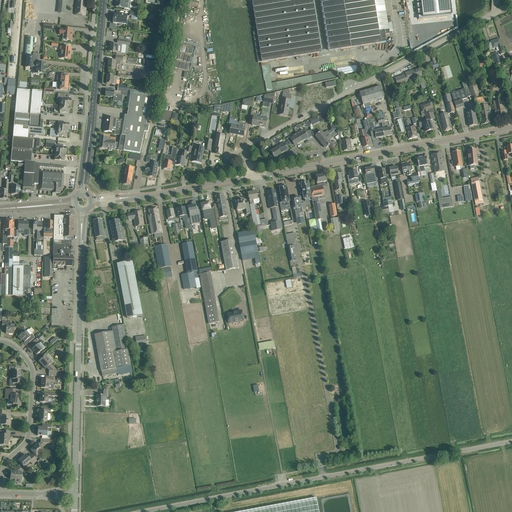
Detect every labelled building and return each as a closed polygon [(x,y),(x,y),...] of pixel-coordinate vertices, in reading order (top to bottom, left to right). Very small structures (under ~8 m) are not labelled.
[(5,0),(5,1),(9,1),(8,8),(14,9),(14,0),(5,0)] [(65,14),(67,1),(61,0),(59,0),(58,13),(65,14)] [(86,0),(76,0),(76,15),(85,16),(86,0)] [(116,0),(116,7),(125,8),(125,0),(116,0)] [(252,0),(253,6),(257,32),(253,32),(258,63),(262,62),(268,61),(270,61),(278,60),(286,58),(322,53),(313,0),(252,0)] [(389,34),(384,0),(321,0),(329,51),(386,42),(385,35),(389,34)] [(118,24),(126,24),(126,25),(126,26),(129,27),(130,26),(130,21),(130,20),(127,20),(127,16),(119,15),(114,14),(113,23),(118,24)] [(63,29),(60,29),(60,36),(63,36),(62,40),(72,41),(73,30),(63,29)] [(155,35),(154,43),(163,44),(164,36),(155,35)] [(499,39),(494,41),(491,42),(493,49),(498,47),(501,55),(504,54),(499,39)] [(113,52),(117,52),(117,53),(121,53),(122,45),(126,45),(126,41),(123,41),(118,40),(117,44),(118,44),(117,45),(111,44),(110,52),(113,52)] [(71,48),(66,47),(62,47),(61,47),(60,53),(61,53),(61,58),(70,59),(71,48)] [(501,64),(498,55),(492,57),(495,66),(501,64)] [(32,67),(32,63),(33,56),(26,56),(25,68),(32,68),(32,67)] [(127,57),(123,57),(121,57),(116,56),(116,60),(116,61),(109,61),(108,68),(111,68),(117,69),(117,64),(120,65),(120,61),(127,62),(127,57)] [(45,64),(37,63),(35,63),(34,73),(45,74),(45,64)] [(449,66),(441,68),(445,79),(452,77),(449,66)] [(423,77),(422,73),(420,68),(405,73),(406,75),(395,78),(397,83),(398,87),(409,83),(408,82),(423,77)] [(494,87),(501,84),(496,69),(489,72),(494,87)] [(58,72),(57,82),(68,83),(69,76),(61,75),(61,72),(58,72)] [(118,76),(112,76),(107,75),(107,83),(116,84),(116,80),(117,80),(118,76)] [(14,95),(15,93),(15,88),(14,88),(14,85),(15,85),(15,80),(8,79),(8,81),(7,87),(6,94),(14,95)] [(67,91),(68,83),(57,82),(56,82),(56,90),(59,90),(67,91)] [(475,103),(477,103),(479,114),(481,114),(483,124),(491,123),(490,118),(488,105),(485,106),(485,101),(483,101),(482,94),(479,95),(476,85),(475,86),(474,82),(468,84),(472,99),(474,98),(475,103)] [(455,90),(450,92),(451,94),(455,107),(456,109),(464,106),(463,105),(462,101),(467,99),(467,97),(471,96),(466,83),(462,84),(464,89),(456,92),(455,90)] [(360,93),(363,105),(363,108),(365,107),(365,108),(371,106),(370,103),(384,99),(380,87),(360,93)] [(15,108),(15,114),(30,115),(40,116),(41,108),(42,108),(43,104),(41,104),(42,92),(17,89),(16,97),(15,108)] [(106,90),(105,97),(114,98),(113,102),(122,103),(123,98),(123,96),(127,97),(128,90),(118,89),(118,91),(106,90)] [(119,135),(126,136),(125,142),(124,150),(124,151),(125,151),(126,151),(140,154),(141,148),(142,144),(143,139),(145,132),(148,132),(149,125),(146,125),(154,92),(149,92),(128,89),(127,103),(126,108),(129,108),(127,116),(123,115),(122,120),(119,135)] [(290,94),(290,90),(288,90),(283,91),(282,98),(280,110),(279,115),(288,116),(289,107),(291,108),(294,109),(294,104),(295,101),(291,101),(292,95),(290,94)] [(60,105),(69,106),(70,106),(71,100),(64,100),(64,94),(58,93),(57,99),(60,100),(60,105)] [(265,95),(264,102),(272,104),(274,93),(265,95)] [(447,95),(449,102),(449,103),(447,104),(447,105),(446,105),(449,114),(455,112),(449,94),(447,95)] [(243,100),(242,106),(252,108),(254,98),(243,100)] [(397,99),(395,100),(397,109),(394,109),(394,110),(395,112),(393,113),(392,113),(394,119),(398,118),(398,120),(397,120),(402,133),(404,132),(405,131),(404,127),(401,112),(397,99)] [(502,105),(503,105),(502,101),(493,102),(495,110),(495,114),(497,114),(498,121),(505,120),(502,105)] [(423,112),(426,120),(418,122),(420,128),(424,127),(425,132),(433,130),(430,121),(434,119),(432,113),(435,112),(433,108),(434,108),(432,102),(420,105),(423,112)] [(477,125),(474,104),(473,104),(468,105),(469,112),(467,113),(469,127),(477,125)] [(215,107),(213,116),(219,117),(220,111),(222,105),(215,107)] [(259,127),(261,115),(253,114),(253,109),(252,109),(251,112),(250,117),(253,117),(252,126),(259,127)] [(158,120),(170,122),(172,113),(160,110),(158,120)] [(451,130),(450,125),(447,113),(437,116),(439,122),(441,121),(443,132),(451,130)] [(43,125),(43,122),(43,120),(40,120),(40,116),(30,115),(15,114),(14,126),(39,128),(39,124),(43,125)] [(382,123),(382,128),(383,129),(384,137),(392,135),(390,127),(387,128),(386,124),(385,124),(383,118),(385,118),(385,114),(380,115),(381,119),(378,119),(379,124),(382,123)] [(265,116),(261,115),(259,127),(266,128),(268,117),(264,117),(265,116)] [(231,116),(229,125),(231,126),(231,127),(230,134),(237,135),(239,127),(240,123),(232,122),(234,117),(231,116)] [(319,122),(316,117),(309,121),(312,126),(319,122)] [(376,138),(384,137),(383,129),(382,128),(378,128),(378,129),(375,130),(373,122),(370,123),(369,117),(367,118),(368,122),(370,129),(371,137),(376,136),(376,138)] [(103,132),(108,133),(112,133),(112,131),(114,131),(114,134),(119,135),(122,120),(116,119),(111,118),(110,119),(105,119),(104,121),(106,122),(105,124),(104,124),(104,125),(104,126),(105,127),(104,127),(104,129),(104,132),(103,132)] [(58,126),(58,129),(68,130),(69,124),(58,123),(59,122),(49,121),(49,125),(58,126)] [(414,127),(410,128),(409,121),(405,122),(408,134),(409,139),(417,137),(416,132),(414,127)] [(321,143),(336,130),(334,123),(329,124),(331,130),(329,132),(328,131),(323,135),(321,132),(320,133),(316,137),(318,140),(320,142),(321,143)] [(14,126),(13,137),(28,139),(28,133),(43,135),(44,128),(42,128),(39,128),(14,126)] [(68,130),(58,129),(53,129),(52,131),(54,132),(53,137),(58,137),(59,136),(66,137),(67,130),(68,130)] [(297,134),(301,142),(308,138),(303,130),(297,134)] [(337,134),(336,130),(321,143),(321,144),(323,145),(326,148),(329,145),(331,148),(336,144),(333,142),(331,144),(329,140),(332,137),(333,138),(337,134)] [(349,139),(344,140),(343,132),(338,133),(339,141),(341,140),(343,151),(351,149),(349,139)] [(368,138),(366,133),(366,132),(363,133),(363,132),(360,132),(363,142),(364,147),(369,146),(367,138),(368,138)] [(217,134),(215,147),(216,147),(215,153),(221,155),(222,149),(224,149),(226,140),(224,140),(225,136),(217,134)] [(301,142),(297,134),(290,138),(290,137),(287,139),(290,144),(291,144),(291,145),(293,145),(294,145),(295,146),(301,142)] [(100,142),(100,149),(106,149),(106,148),(109,148),(109,149),(111,150),(112,149),(115,149),(115,148),(117,148),(117,150),(122,151),(122,149),(124,150),(125,142),(126,136),(119,135),(118,143),(116,143),(116,142),(108,141),(109,137),(101,136),(101,141),(100,142)] [(11,149),(32,151),(33,139),(28,139),(13,137),(11,149)] [(276,145),(277,146),(281,154),(288,150),(284,144),(281,146),(276,137),(272,139),(276,145)] [(194,152),(192,162),(201,164),(204,150),(210,151),(213,140),(206,139),(204,147),(195,145),(195,146),(194,152)] [(55,153),(65,154),(66,154),(66,148),(60,147),(61,145),(46,144),(45,148),(55,149),(55,153)] [(275,158),(281,154),(277,146),(273,148),(274,150),(271,152),(275,158)] [(176,160),(175,165),(184,167),(185,162),(187,153),(191,154),(192,148),(188,147),(186,152),(183,151),(183,152),(182,158),(177,157),(176,160)] [(174,164),(175,158),(176,158),(177,149),(172,148),(171,156),(165,155),(164,161),(165,161),(165,164),(164,169),(170,170),(172,163),(174,164)] [(25,163),(31,163),(32,151),(11,149),(10,162),(25,163)] [(477,156),(476,149),(468,150),(469,166),(470,166),(471,169),(475,169),(474,166),(476,166),(475,161),(479,160),(479,156),(477,156)] [(462,166),(461,156),(460,151),(452,152),(454,167),(462,166)] [(442,173),(442,172),(444,171),(441,153),(432,155),(435,173),(437,172),(437,174),(438,175),(439,175),(441,175),(442,174),(442,173)] [(417,167),(418,174),(419,176),(426,175),(425,168),(428,168),(426,157),(417,159),(419,167),(417,167)] [(155,178),(158,166),(158,163),(151,162),(150,169),(146,168),(145,173),(145,172),(149,173),(149,176),(155,178)] [(407,176),(410,175),(411,175),(411,171),(413,171),(413,170),(413,166),(410,167),(409,165),(409,163),(406,163),(406,162),(401,163),(402,166),(403,171),(403,175),(406,174),(406,176),(407,176)] [(31,163),(25,163),(24,167),(23,185),(34,186),(34,184),(38,185),(39,164),(31,163)] [(126,166),(123,185),(130,186),(131,182),(134,168),(126,166)] [(391,178),(395,177),(396,184),(395,184),(398,201),(400,200),(402,213),(406,212),(400,183),(400,182),(397,167),(389,168),(390,173),(391,175),(391,178)] [(365,169),(366,174),(365,175),(366,184),(376,182),(374,168),(365,169)] [(383,183),(387,182),(386,178),(385,169),(379,171),(380,179),(381,184),(384,184),(383,183)] [(359,183),(358,182),(357,176),(356,171),(349,172),(350,176),(348,176),(348,180),(351,180),(352,184),(359,183)] [(63,174),(52,173),(41,172),(39,191),(52,191),(52,193),(59,194),(59,190),(62,190),(63,174)] [(342,180),(342,178),(341,173),(334,174),(335,179),(334,179),(335,184),(336,190),(342,189),(341,180),(342,180)] [(315,176),(317,187),(323,186),(325,186),(324,182),(327,181),(326,179),(325,174),(315,176)] [(420,184),(419,179),(418,174),(411,175),(410,175),(411,180),(407,181),(408,186),(415,185),(415,188),(421,187),(420,187),(420,184)] [(7,195),(8,183),(9,180),(5,180),(4,190),(0,190),(0,199),(7,200),(7,195)] [(471,184),(475,202),(483,200),(479,182),(471,184)] [(304,199),(311,198),(308,183),(301,184),(304,199)] [(464,186),(467,201),(473,200),(471,185),(464,186)] [(20,186),(15,186),(12,186),(12,190),(11,195),(19,195),(20,186)] [(324,195),(323,186),(317,187),(318,188),(311,189),(313,198),(324,195)] [(286,187),(280,188),(283,203),(289,202),(286,187)] [(358,199),(365,198),(364,189),(356,191),(358,199)] [(283,229),(276,195),(275,190),(268,192),(269,199),(268,200),(269,209),(272,209),(275,222),(271,223),(273,231),(283,229)] [(256,192),(248,193),(250,205),(251,210),(253,225),(254,228),(259,227),(260,226),(258,215),(256,215),(254,204),(259,204),(259,202),(259,198),(257,199),(257,197),(256,192)] [(424,204),(424,201),(422,193),(415,195),(417,203),(418,202),(419,209),(425,208),(424,204)] [(214,210),(217,222),(228,220),(227,217),(224,195),(216,197),(217,204),(213,205),(214,210)] [(393,206),(391,197),(383,199),(384,208),(388,207),(393,206)] [(438,200),(440,209),(453,206),(451,197),(438,200)] [(292,199),(293,204),(296,219),(303,217),(303,212),(303,210),(301,204),(300,198),(292,199)] [(251,214),(248,203),(245,203),(244,200),(235,202),(237,211),(245,210),(246,215),(251,214)] [(369,201),(363,203),(366,215),(371,214),(369,201)] [(209,203),(202,204),(203,209),(203,210),(204,216),(204,217),(210,216),(212,229),(217,228),(214,208),(210,209),(210,208),(209,203)] [(313,205),(316,219),(322,218),(320,204),(313,205)] [(331,217),(337,216),(335,204),(329,205),(331,217)] [(195,206),(188,207),(189,212),(190,218),(191,224),(201,222),(198,208),(196,208),(195,206)] [(377,216),(389,213),(388,207),(384,208),(376,209),(377,216)] [(185,208),(178,209),(179,217),(180,218),(183,218),(183,221),(185,221),(185,225),(189,224),(188,220),(187,215),(186,215),(185,208)] [(162,232),(158,213),(157,209),(149,210),(149,214),(148,215),(148,218),(152,234),(162,232)] [(173,210),(167,211),(168,216),(168,219),(169,222),(173,221),(175,221),(175,217),(173,210)] [(144,226),(143,216),(142,211),(133,213),(133,214),(128,215),(129,220),(134,219),(135,227),(144,226)] [(73,241),(73,238),(74,214),(64,214),(63,216),(56,216),(56,219),(54,219),(53,240),(72,241),(73,241)] [(337,218),(336,218),(330,219),(332,231),(340,230),(337,218)] [(96,238),(107,236),(106,231),(104,232),(102,220),(93,221),(96,238)] [(119,220),(110,222),(111,227),(114,242),(120,241),(126,240),(123,227),(121,227),(119,220)] [(7,244),(7,247),(5,247),(5,274),(1,274),(1,285),(0,285),(0,294),(0,295),(0,296),(12,296),(13,267),(13,266),(13,254),(13,238),(14,221),(3,221),(3,230),(3,244),(7,244)] [(43,233),(43,230),(43,240),(43,238),(52,238),(52,221),(47,221),(47,227),(47,233),(43,233)] [(24,236),(29,236),(29,229),(28,229),(28,223),(18,222),(18,229),(24,229),(24,236)] [(39,240),(43,240),(43,230),(41,230),(41,223),(33,223),(33,230),(37,230),(37,243),(39,243),(39,240)] [(257,248),(257,244),(254,231),(242,233),(237,234),(241,255),(258,252),(257,248)] [(354,237),(344,239),(346,247),(355,246),(354,237)] [(142,248),(149,247),(147,238),(140,239),(142,248)] [(295,239),(287,241),(291,262),(296,261),(294,245),(295,239)] [(53,240),(53,255),(53,269),(57,270),(58,266),(72,266),(73,256),(71,256),(72,241),(53,240)] [(221,242),(225,266),(226,271),(239,268),(237,256),(233,257),(231,248),(233,248),(232,241),(221,242)] [(187,273),(181,274),(184,290),(197,288),(197,287),(195,279),(194,273),(198,272),(192,242),(182,244),(187,273)] [(172,267),(169,245),(155,247),(158,269),(172,267)] [(133,261),(117,264),(127,318),(143,316),(133,261)] [(13,266),(13,267),(12,296),(13,296),(30,296),(30,272),(31,267),(13,266)] [(161,279),(172,277),(171,267),(159,270),(161,279)] [(200,275),(200,278),(209,324),(218,322),(210,278),(211,278),(210,273),(200,275)] [(243,321),(242,311),(237,311),(237,313),(227,314),(229,323),(243,321)] [(13,334),(14,329),(14,325),(10,325),(10,322),(7,321),(7,318),(2,317),(2,324),(2,329),(2,327),(6,328),(6,334),(13,334)] [(131,366),(128,350),(124,325),(112,327),(112,331),(95,335),(102,377),(117,374),(117,369),(131,366)] [(21,341),(22,340),(24,342),(26,340),(29,343),(34,338),(31,334),(32,334),(28,329),(26,332),(22,335),(21,334),(18,337),(21,341)] [(147,344),(146,336),(135,337),(137,345),(147,344)] [(27,348),(31,352),(32,353),(33,352),(36,355),(43,350),(36,341),(27,348)] [(259,350),(275,347),(274,341),(258,344),(259,350)] [(51,363),(48,360),(45,356),(39,361),(45,369),(46,368),(47,368),(49,369),(48,370),(49,371),(48,375),(60,376),(61,371),(57,371),(51,364),(51,363)] [(17,384),(22,384),(22,379),(20,379),(20,372),(16,372),(16,367),(9,366),(9,370),(13,370),(12,378),(11,378),(10,379),(9,380),(9,386),(14,387),(15,387),(16,387),(16,386),(17,386),(17,385),(17,384)] [(54,385),(53,385),(53,377),(45,377),(46,377),(46,380),(41,380),(41,388),(45,388),(45,391),(48,391),(48,389),(54,390),(54,385)] [(18,391),(13,390),(6,390),(5,399),(7,399),(7,405),(7,406),(8,407),(9,407),(10,407),(11,407),(12,407),(12,406),(12,405),(14,406),(14,405),(20,406),(21,396),(16,395),(16,391),(18,391)] [(97,395),(97,407),(105,407),(105,400),(106,400),(107,391),(101,391),(100,395),(97,395)] [(60,393),(52,393),(47,393),(46,396),(40,395),(40,402),(48,403),(48,399),(51,399),(51,396),(60,397),(60,393)] [(53,408),(46,407),(41,407),(42,407),(42,411),(39,411),(38,421),(47,421),(47,411),(50,412),(50,411),(52,411),(53,408)] [(6,411),(1,411),(0,411),(0,420),(1,421),(1,425),(10,426),(10,418),(4,417),(4,412),(6,412),(6,411)] [(42,436),(42,439),(50,439),(50,436),(51,435),(51,432),(50,431),(51,424),(47,424),(42,424),(42,428),(38,428),(37,436),(42,436)] [(10,432),(5,431),(0,431),(0,445),(7,446),(8,437),(9,437),(10,432)] [(50,439),(42,439),(40,439),(40,443),(41,444),(39,445),(38,444),(31,450),(36,457),(44,450),(42,448),(48,444),(50,444),(50,439)] [(37,461),(34,458),(31,454),(27,457),(25,455),(18,461),(24,468),(30,462),(32,465),(37,461)] [(23,471),(22,470),(18,466),(15,469),(14,470),(15,470),(15,472),(11,472),(10,480),(15,480),(14,483),(20,483),(21,473),(23,471)] [(318,511),(316,498),(241,511),(318,511)]
